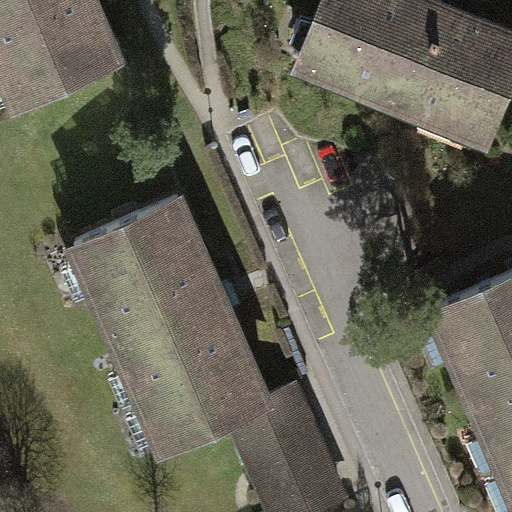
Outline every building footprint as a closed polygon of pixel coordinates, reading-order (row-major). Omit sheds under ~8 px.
[(0,0),(0,83),(13,112),(129,58),(101,0),(0,0)] [(511,93),(511,20),(462,0),(320,0),(293,65),(491,146),(511,93)] [(187,188),(67,240),(158,448),(228,419),(279,396),(187,188)] [(511,269),(434,302),(511,488),(511,269)] [(279,396),(228,419),(269,511),(311,511),(349,496),(301,387),(279,396)]
